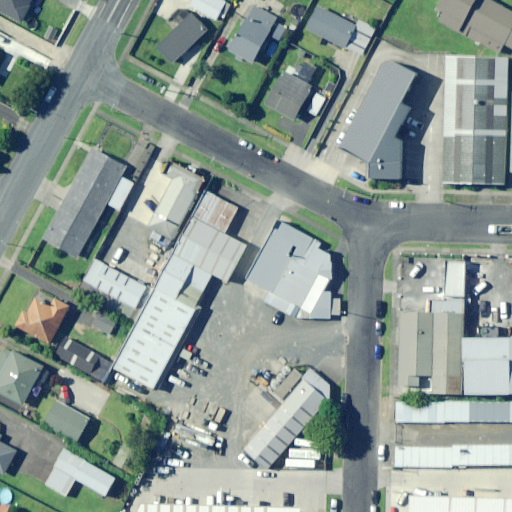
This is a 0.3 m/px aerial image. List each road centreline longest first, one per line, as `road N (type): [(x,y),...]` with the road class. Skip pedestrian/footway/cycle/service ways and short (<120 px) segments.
road 1 (residential): [(87,60),(361,216)]
road 2 (residential): [(361,216),(353,511)]
road 3 (residential): [(1,219),(87,60)]
road 4 (residential): [(361,216),(511,221)]
